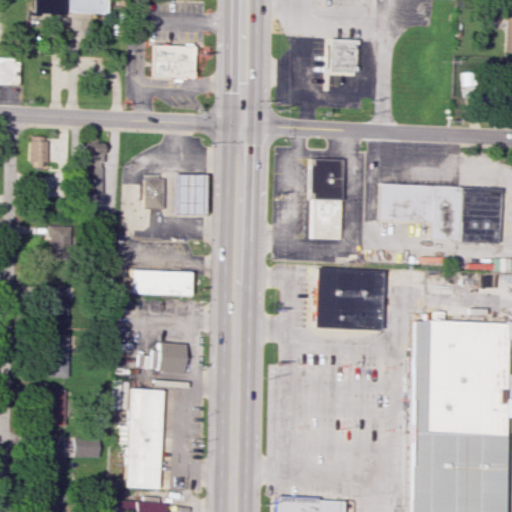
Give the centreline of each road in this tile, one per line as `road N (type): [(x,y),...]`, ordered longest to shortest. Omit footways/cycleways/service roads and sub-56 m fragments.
road 1 (primary): [(233,511),(246,0)]
road 2 (residential): [(8,116),(0,419)]
road 3 (tertiary): [(511,137),(241,126)]
road 4 (tertiary): [(241,126),(0,115)]
